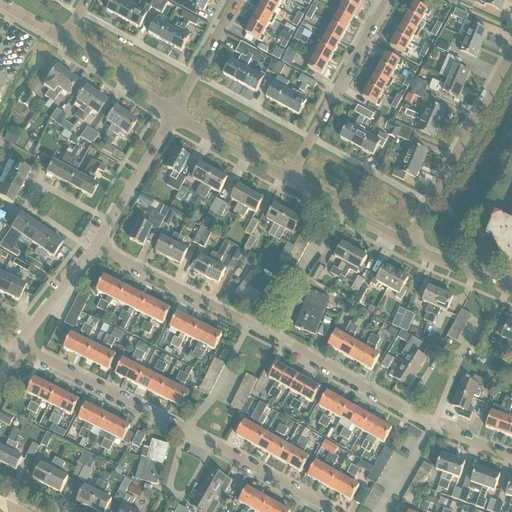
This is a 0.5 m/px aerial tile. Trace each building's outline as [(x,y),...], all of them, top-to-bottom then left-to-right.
[(112,0),(107,11),(118,17),(127,0),(126,0),(121,0),(121,1),(119,0),(112,0)] [(118,17),(128,23),(136,9),(129,6),(131,2),(127,0),(118,17)] [(140,29),(151,8),(156,10),(161,0),(153,0),(150,7),(147,5),(143,13),(136,9),(128,23),(140,29)] [(168,2),(163,0),(161,0),(156,10),(162,14),(168,2)] [(196,15),(198,9),(203,12),(210,1),(208,0),(193,0),(194,0),(192,5),(186,2),(183,8),(196,15)] [(264,0),(264,1),(277,8),(280,2),(284,4),(285,0),(264,0)] [(345,0),(344,3),(357,10),(362,0),(345,0)] [(475,3),(468,0),(461,0),(459,4),(473,9),(475,3)] [(505,0),(481,0),(480,2),(501,11),(505,0)] [(264,1),(258,12),(274,21),(277,17),(273,15),(277,8),(264,1)] [(335,12),(351,21),(357,10),(344,3),(340,9),(337,7),(335,12)] [(408,14),(421,21),(425,15),(429,17),(431,12),(414,3),(408,14)] [(312,5),(309,11),(314,14),(317,8),(312,5)] [(469,29),(465,38),(481,44),(487,31),(466,22),(469,15),(455,10),(452,17),(459,20),(458,24),(469,29)] [(184,20),(188,13),(183,11),(180,17),(184,20)] [(314,14),(309,11),(305,17),(310,20),(314,14)] [(258,12),(252,23),(265,30),(269,23),(272,25),(274,21),(258,12)] [(298,12),(295,18),(300,21),(303,15),(298,12)] [(332,24),(345,32),(351,21),(335,12),(332,16),(336,18),(332,24)] [(178,32),(170,46),(182,52),(189,38),(182,35),(189,22),(196,26),(199,19),(188,13),(184,20),(182,24),(178,32)] [(408,14),(402,25),(419,34),(421,30),(418,28),(421,21),(408,14)] [(160,40),(167,26),(161,23),(162,19),(158,17),(149,34),(160,40)] [(300,21),(295,18),(292,24),(297,27),(300,21)] [(160,40),(170,46),(178,32),(182,24),(178,22),(174,30),(167,26),(160,40)] [(294,32),(296,27),(285,22),(283,27),(294,32)] [(442,25),(437,22),(434,28),(439,31),(442,25)] [(265,30),(252,23),(246,34),(262,43),(265,38),(261,37),(265,30)] [(323,33),(339,43),(345,32),(332,24),(329,31),(325,29),(323,33)] [(402,25),(396,36),(409,43),(413,36),(417,38),(419,34),(402,25)] [(300,27),(297,33),(301,36),(305,30),(300,27)] [(439,31),(434,28),(430,34),(435,37),(439,31)] [(301,36),(297,33),(294,39),(296,40),(293,45),(301,49),(304,45),(305,45),(308,39),(301,36)] [(320,46),(333,54),(339,43),(323,33),(320,38),(324,39),(320,46)] [(287,34),(283,40),(288,43),(291,36),(287,34)] [(406,49),(409,43),(396,36),(390,47),(407,56),(409,51),(406,49)] [(475,58),(481,44),(465,38),(459,51),(475,58)] [(288,43),(283,40),(280,46),(285,49),(288,43)] [(252,48),(241,42),(237,48),(235,52),(241,55),(246,58),(252,48)] [(266,52),(269,47),(258,42),(256,47),(266,52)] [(451,47),(440,42),(437,49),(448,53),(451,47)] [(430,46),(425,44),(422,50),(427,52),(430,46)] [(273,45),(270,54),(280,58),(283,49),(273,45)] [(311,55),(327,64),(333,54),(320,46),(317,53),(313,51),(311,55)] [(234,81),(245,86),(252,73),(246,70),(253,57),(257,51),(252,48),(246,58),(234,81)] [(293,52),(288,49),(284,55),(289,58),(293,52)] [(427,52),(422,50),(418,56),(423,58),(427,52)] [(380,65),(394,72),(397,65),(401,67),(403,63),(386,54),(380,65)] [(443,76),(452,56),(446,54),(438,74),(443,76)] [(246,58),(241,55),(237,64),(230,61),(223,74),(234,81),(246,58)] [(321,75),(327,64),(311,55),(309,59),(312,61),(308,68),(321,75)] [(273,74),(279,63),(274,60),(268,71),(273,74)] [(284,66),(279,63),(273,74),(278,76),(284,66)] [(394,72),(380,65),(374,76),(391,85),(394,80),(390,79),(394,72)] [(453,66),(448,79),(464,86),(469,72),(453,66)] [(49,100),(66,74),(56,67),(46,81),(43,86),(48,90),(49,90),(44,97),(49,100)] [(252,73),(245,86),(256,92),(265,76),(261,73),(259,76),(252,73)] [(414,76),(409,73),(406,79),(411,82),(414,76)] [(66,74),(49,100),(53,103),(58,96),(61,91),(67,95),(77,81),(66,74)] [(302,84),(306,77),(301,75),(297,81),(302,84)] [(266,98),(277,104),(285,90),(289,82),(278,76),(266,98)] [(391,85),(374,76),(368,87),(382,94),(385,87),(389,89),(391,85)] [(306,77),(302,84),(299,90),(304,93),(307,86),(313,90),(317,84),(306,77)] [(411,82),(406,79),(402,85),(407,88),(411,82)] [(464,86),(448,79),(444,88),(434,84),(431,91),(437,93),(438,91),(458,99),(464,86)] [(428,87),(416,82),(413,88),(425,93),(428,87)] [(79,120),(96,94),(85,87),(74,104),(80,108),(74,117),(79,120)] [(382,94),(368,87),(362,98),(379,107),(382,102),(378,100),(382,94)] [(422,99),(425,93),(413,88),(411,94),(422,99)] [(285,90),(277,104),(288,110),(297,93),(293,91),(291,94),(285,90)] [(21,104),(27,96),(23,93),(17,102),(21,104)] [(27,108),(35,97),(29,93),(21,104),(27,108)] [(297,93),(288,110),(299,116),(307,102),(300,99),(302,95),(297,93)] [(96,94),(79,120),(83,123),(87,116),(88,116),(91,112),(97,116),(107,102),(96,94)] [(402,98),(397,95),(394,101),(399,104),(402,98)] [(399,104),(394,101),(391,107),(396,110),(399,104)] [(418,115),(439,124),(445,110),(423,101),(421,105),(427,108),(423,117),(419,115),(418,115)] [(351,144),(360,127),(365,119),(369,112),(357,106),(353,112),(360,116),(353,128),(347,125),(340,138),(351,144)] [(104,137),(108,140),(126,115),(115,108),(106,121),(111,125),(108,130),(108,131),(104,137)] [(49,119),(54,123),(61,112),(56,109),(49,119)] [(433,137),(439,124),(418,115),(419,115),(406,110),(404,115),(417,120),(417,119),(421,120),(417,130),(433,137)] [(66,116),(61,112),(54,123),(59,126),(66,116)] [(126,115),(108,140),(102,149),(111,156),(115,150),(110,147),(120,131),(127,136),(136,122),(126,115)] [(379,117),(375,125),(383,129),(387,121),(379,117)] [(390,131),(388,136),(394,139),(400,128),(388,122),(385,128),(390,131)] [(402,126),(400,131),(410,136),(412,130),(402,126)] [(86,141),(92,131),(87,127),(79,138),(86,141)] [(351,144),(362,150),(369,137),(363,133),(365,130),(360,127),(351,144)] [(98,135),(92,131),(86,141),(92,145),(98,135)] [(410,136),(400,131),(397,137),(408,141),(410,136)] [(369,137),(362,150),(373,156),(378,146),(382,148),(388,138),(380,134),(376,140),(369,137)] [(65,151),(71,154),(75,145),(70,142),(65,151)] [(411,144),(405,158),(421,165),(427,151),(411,144)] [(77,150),(71,162),(80,166),(85,153),(77,150)] [(189,158),(177,151),(167,169),(173,172),(166,185),(178,192),(186,178),(180,175),(189,158)] [(57,180),(70,155),(65,153),(59,165),(52,162),(46,173),(57,180)] [(415,178),(421,165),(405,158),(399,171),(395,169),(392,176),(404,181),(406,174),(415,178)] [(75,174),(69,186),(80,192),(95,162),(91,160),(81,177),(75,174)] [(95,162),(80,192),(91,198),(97,186),(92,183),(95,177),(94,176),(97,170),(103,173),(106,168),(95,162)] [(9,174),(24,182),(30,171),(15,163),(9,174)] [(67,163),(57,180),(69,186),(75,174),(68,171),(71,165),(67,163)] [(195,194),(200,197),(214,171),(201,164),(192,180),(201,184),(195,194)] [(228,179),(214,171),(200,197),(205,200),(211,190),(219,194),(228,179)] [(3,185),(18,193),(24,182),(9,174),(3,185)] [(18,193),(3,185),(0,190),(0,198),(12,205),(18,193)] [(233,212),(239,215),(251,193),(239,186),(231,200),(238,204),(233,212)] [(188,190),(182,187),(176,199),(182,202),(188,190)] [(263,200),(251,193),(239,215),(244,218),(248,210),(255,214),(263,200)] [(209,211),(215,214),(222,202),(216,198),(209,211)] [(228,205),(222,202),(215,214),(221,217),(228,205)] [(274,238),(288,212),(275,205),(267,220),(274,224),(268,235),(274,238)] [(170,211),(165,222),(171,225),(176,214),(170,211)] [(130,240),(143,246),(152,229),(158,232),(165,218),(153,212),(146,225),(139,222),(130,240)] [(288,212),(274,238),(280,241),(285,231),(293,235),(301,220),(288,212)] [(11,229),(21,236),(31,222),(21,214),(11,229)] [(495,214),(486,235),(492,238),(499,256),(497,262),(511,268),(511,221),(510,221),(495,214)] [(251,236),(259,222),(253,219),(245,233),(251,236)] [(31,222),(21,236),(32,243),(41,229),(31,222)] [(41,229),(32,243),(42,250),(52,236),(41,229)] [(193,243),(198,246),(206,231),(200,229),(193,243)] [(206,231),(198,246),(204,248),(211,234),(206,231)] [(168,259),(180,236),(175,233),(171,242),(163,238),(156,253),(168,259)] [(52,236),(42,250),(53,258),(62,244),(52,236)] [(185,238),(180,236),(168,259),(180,265),(188,250),(181,246),(185,238)] [(244,248),(250,251),(257,239),(251,236),(244,248)] [(296,241),(306,247),(309,242),(299,236),(296,241)] [(293,247),(304,252),(306,247),(296,241),(294,246),(293,247)] [(281,256),(287,259),(288,257),(291,252),(293,247),(294,246),(288,243),(281,256)] [(2,249),(10,253),(12,248),(5,244),(2,249)] [(339,278),(355,250),(342,244),(335,257),(342,262),(338,269),(333,267),(330,273),(339,278)] [(291,252),(301,257),(304,252),(293,247),(291,252)] [(19,252),(12,248),(10,253),(17,257),(19,252)] [(244,251),(238,248),(233,259),(238,262),(244,251)] [(355,250),(340,276),(345,279),(349,270),(356,274),(358,271),(359,271),(367,257),(355,250)] [(291,252),(288,257),(298,263),(301,257),(291,252)] [(194,272),(206,278),(217,255),(212,253),(208,261),(201,257),(194,272)] [(217,255),(206,278),(218,284),(226,269),(218,266),(222,258),(217,255)] [(25,262),(32,266),(34,261),(27,257),(25,262)] [(288,257),(287,259),(285,262),(295,268),(298,263),(288,257)] [(13,263),(20,267),(22,263),(15,259),(13,263)] [(41,265),(34,261),(32,266),(39,269),(41,265)] [(295,268),(285,262),(282,268),(292,273),(295,268)] [(22,263),(20,267),(27,271),(30,267),(22,263)] [(324,269),(317,265),(310,278),(317,282),(324,269)] [(387,288),(397,272),(385,266),(379,277),(375,275),(370,283),(376,287),(378,283),(387,288)] [(26,274),(34,280),(39,274),(31,268),(26,274)] [(252,271),(243,282),(261,295),(269,285),(252,271)] [(397,272),(387,288),(397,294),(395,297),(401,300),(406,292),(402,290),(408,279),(397,272)] [(14,280),(3,275),(0,280),(0,292),(7,296),(14,280)] [(97,291),(108,297),(115,282),(104,276),(97,291)] [(364,280),(358,277),(351,289),(357,293),(364,280)] [(26,286),(14,280),(7,296),(18,301),(26,286)] [(119,302),(126,287),(115,282),(108,297),(119,302)] [(253,306),(261,295),(243,282),(235,293),(253,306)] [(367,289),(362,286),(353,303),(358,306),(367,289)] [(119,302),(130,308),(137,293),(126,287),(119,302)] [(428,322),(441,292),(429,287),(423,302),(429,305),(425,313),(426,313),(423,320),(428,322)] [(87,301),(90,295),(81,290),(78,296),(87,301)] [(304,303),(325,311),(330,298),(309,290),(304,303)] [(453,297),(441,292),(435,307),(446,312),(453,297)] [(134,310),(141,313),(148,298),(137,293),(130,308),(127,313),(123,321),(119,329),(124,331),(134,310)] [(85,306),(87,301),(78,296),(75,301),(85,306)] [(152,319),(159,304),(148,298),(141,313),(152,319)] [(342,299),(337,306),(342,309),(347,302),(342,299)] [(97,308),(101,310),(105,302),(101,300),(97,308)] [(82,312),(85,306),(75,301),(73,307),(82,312)] [(354,304),(348,301),(341,313),(347,316),(354,304)] [(110,304),(105,302),(101,310),(105,312),(110,304)] [(304,303),(300,315),(320,323),(325,311),(304,303)] [(170,310),(159,304),(152,319),(163,324),(170,310)] [(82,312),(73,307),(70,312),(79,317),(82,312)] [(406,311),(400,308),(392,325),(398,328),(406,311)] [(458,315),(469,321),(472,316),(461,310),(458,315)] [(118,319),(123,321),(127,313),(122,311),(118,319)] [(415,315),(406,311),(398,329),(407,333),(415,315)] [(79,317),(70,312),(67,318),(76,323),(79,317)] [(170,328),(181,334),(189,319),(177,313),(170,328)] [(436,316),(431,314),(428,322),(433,324),(436,316)] [(320,323),(300,315),(295,328),(315,336),(320,323)] [(456,320),(466,326),(469,321),(458,315),(456,320)] [(73,328),(76,323),(67,318),(64,323),(73,328)] [(186,336),(192,339),(200,324),(189,319),(181,334),(178,339),(175,347),(179,349),(186,336)] [(453,326),(463,331),(466,326),(456,320),(453,326)] [(501,339),(511,343),(511,322),(509,321),(501,339)] [(140,330),(145,332),(149,324),(145,322),(140,330)] [(347,337),(350,333),(355,325),(350,322),(343,335),(337,331),(328,346),(339,352),(347,337)] [(85,334),(89,326),(86,324),(85,324),(81,332),(85,334)] [(153,326),(149,324),(145,332),(149,335),(153,326)] [(199,343),(192,356),(197,358),(211,330),(200,324),(192,339),(199,343)] [(329,328),(322,324),(317,334),(324,337),(329,328)] [(355,325),(350,333),(354,335),(359,327),(355,325)] [(94,328),(90,326),(89,326),(85,334),(89,336),(94,328)] [(453,326),(450,331),(460,337),(463,331),(453,326)] [(122,332),(115,329),(111,336),(118,340),(122,332)] [(222,335),(211,330),(197,358),(201,360),(207,347),(214,350),(222,335)] [(412,337),(401,331),(397,338),(408,344),(412,337)] [(460,337),(450,331),(447,336),(457,342),(460,337)] [(64,349),(75,354),(82,339),(71,334),(64,349)] [(360,365),(368,350),(371,345),(376,336),(371,334),(364,347),(358,344),(349,359),(360,365)] [(86,360),(97,365),(111,337),(107,335),(100,348),(93,345),(86,360)] [(380,339),(376,336),(371,345),(375,347),(380,339)] [(429,336),(427,341),(434,344),(436,339),(429,336)] [(116,339),(111,337),(97,365),(108,371),(116,356),(109,353),(116,339)] [(170,345),(175,347),(178,339),(174,337),(170,345)] [(339,352),(349,359),(358,344),(347,337),(339,352)] [(75,354),(86,360),(93,345),(82,339),(75,354)] [(429,348),(424,342),(420,345),(424,351),(429,348)] [(140,343),(130,363),(123,360),(115,374),(127,380),(134,365),(137,360),(141,352),(144,345),(140,343)] [(402,363),(417,373),(426,359),(411,349),(402,363)] [(229,353),(224,350),(220,359),(225,361),(229,353)] [(380,356),(368,350),(360,365),(371,371),(380,356)] [(496,350),(494,357),(505,362),(508,355),(496,350)] [(393,359),(387,355),(381,366),(387,370),(393,359)] [(504,362),(493,357),(487,370),(498,375),(504,362)] [(211,365),(222,370),(225,364),(214,358),(211,365)] [(159,371),(163,363),(158,361),(154,369),(159,371)] [(163,363),(159,371),(163,373),(167,365),(163,363)] [(408,387),(417,373),(402,363),(395,374),(391,371),(389,375),(408,387)] [(280,384),(288,370),(277,364),(269,378),(275,382),(268,395),(272,397),(277,390),(280,384)] [(137,386),(145,371),(134,365),(127,380),(137,386)] [(208,371),(219,377),(222,370),(211,365),(208,371)] [(178,387),(170,402),(182,408),(189,393),(182,390),(192,370),(188,367),(184,374),(185,374),(181,382),(180,382),(178,387)] [(290,391),(299,376),(288,370),(280,384),(290,391)] [(148,391),(156,376),(145,371),(137,386),(148,391)] [(205,378),(216,383),(219,377),(208,371),(205,378)] [(185,374),(184,374),(180,372),(176,380),(180,382),(181,382),(185,374)] [(246,374),(243,381),(254,386),(257,379),(246,374)] [(159,397),(167,382),(156,376),(148,391),(159,397)] [(301,397),(309,382),(299,376),(290,391),(301,397)] [(462,379),(457,392),(473,399),(474,396),(478,398),(485,380),(474,376),(471,383),(462,379)] [(27,393),(38,399),(46,384),(34,378),(27,393)] [(202,384),(212,390),(216,383),(205,378),(202,384)] [(240,387),(251,392),(253,387),(254,386),(243,381),(240,387)] [(178,387),(167,382),(159,397),(170,402),(178,387)] [(309,382),(301,397),(312,403),(320,388),(309,382)] [(38,399),(49,405),(57,390),(46,384),(38,399)] [(212,390),(202,384),(198,391),(209,396),(212,390)] [(240,387),(237,394),(247,399),(250,395),(251,392),(240,387)] [(49,405),(60,410),(68,395),(57,390),(49,405)] [(277,390),(272,397),(276,400),(281,392),(277,390)] [(319,407),(330,413),(338,399),(327,392),(319,407)] [(469,408),(473,399),(457,392),(452,406),(461,409),(458,416),(469,420),(474,409),(469,408)] [(233,400),(244,405),(247,399),(237,394),(233,400)] [(68,395),(60,410),(71,416),(79,401),(68,395)] [(307,408),(310,404),(303,398),(300,402),(307,408)] [(294,410),(298,402),(294,399),(289,407),(294,410)] [(330,413),(341,419),(349,405),(338,399),(330,413)] [(241,412),(244,405),(233,400),(230,407),(241,412)] [(27,410),(31,412),(35,404),(31,402),(27,410)] [(302,404),(298,402),(294,410),(298,412),(302,404)] [(509,436),(511,427),(511,418),(507,417),(511,404),(511,402),(508,402),(505,410),(503,416),(497,432),(509,436)] [(35,404),(31,412),(36,414),(40,406),(35,404)] [(79,436),(83,438),(97,410),(86,404),(78,419),(85,423),(79,436)] [(341,419),(351,425),(359,411),(349,405),(341,419)] [(101,431),(108,416),(97,410),(83,438),(87,441),(94,427),(101,431)] [(15,417),(2,411),(0,414),(0,421),(9,427),(15,417)] [(355,428),(362,431),(370,417),(359,411),(351,425),(348,430),(344,438),(348,441),(355,428)] [(497,432),(503,416),(491,411),(485,428),(497,432)] [(247,442),(255,427),(256,428),(259,422),(258,422),(263,414),(258,412),(251,425),(244,421),(236,436),(247,442)] [(53,424),(57,415),(53,413),(49,421),(53,424)] [(267,417),(263,414),(258,422),(259,422),(262,425),(267,417)] [(62,417),(57,415),(53,424),(57,426),(62,417)] [(322,426),(327,418),(323,415),(318,424),(322,426)] [(100,447),(105,449),(119,421),(108,416),(101,431),(107,434),(100,447)] [(360,448),(365,451),(381,423),(370,417),(362,431),(368,435),(360,448)] [(331,420),(327,418),(322,426),(327,429),(331,420)] [(130,427),(119,421),(105,449),(109,452),(116,438),(123,442),(130,427)] [(381,423),(365,451),(370,453),(377,440),(383,444),(392,429),(381,423)] [(279,434),(284,426),(280,424),(275,432),(279,434)] [(288,429),(284,426),(279,434),(284,437),(288,429)] [(247,442),(258,448),(266,434),(256,428),(255,427),(247,442)] [(344,438),(348,430),(344,428),(339,436),(344,438)] [(53,435),(47,432),(41,445),(47,448),(53,435)] [(131,444),(139,448),(146,435),(138,432),(131,444)] [(268,454),(277,440),(266,434),(258,448),(268,454)] [(301,447),(305,439),(301,436),(296,444),(301,447)] [(407,438),(401,452),(410,455),(416,441),(407,438)] [(305,439),(301,447),(305,449),(310,441),(305,439)] [(13,443),(9,440),(4,449),(0,447),(0,462),(3,464),(13,443)] [(144,446),(140,459),(141,459),(146,460),(163,465),(169,445),(152,440),(150,448),(144,446)] [(279,460),(287,446),(277,440),(268,454),(279,460)] [(325,440),(321,447),(330,453),(334,455),(338,448),(339,447),(325,440)] [(13,443),(3,464),(16,471),(22,458),(14,454),(18,445),(13,443)] [(39,446),(33,443),(27,454),(33,457),(39,446)] [(290,466),(298,452),(287,446),(279,460),(290,466)] [(382,452),(391,457),(394,452),(385,447),(382,452)] [(84,467),(91,454),(85,451),(78,464),(84,467)] [(298,452),(290,466),(301,472),(309,458),(298,452)] [(379,458),(388,463),(391,457),(382,452),(379,458)] [(330,453),(326,461),(330,463),(334,455),(330,453)] [(97,457),(91,454),(84,467),(91,470),(97,457)] [(442,488),(442,489),(453,459),(441,454),(435,470),(442,473),(440,479),(441,479),(438,485),(436,492),(440,493),(442,488)] [(334,455),(330,463),(334,465),(339,457),(334,455)] [(33,480),(47,486),(60,461),(55,458),(50,469),(41,464),(33,480)] [(376,463),(385,468),(388,463),(379,458),(376,463)] [(141,459),(135,479),(157,485),(163,465),(146,460),(141,459)] [(465,463),(453,459),(442,489),(447,490),(450,482),(450,483),(453,476),(459,479),(465,463)] [(361,460),(357,466),(369,473),(373,467),(361,460)] [(65,463),(60,461),(47,486),(60,493),(68,478),(60,474),(65,463)] [(327,468),(330,463),(326,461),(323,466),(316,462),(308,476),(318,483),(327,468)] [(424,462),(421,468),(430,473),(433,468),(424,462)] [(372,469),(382,474),(385,468),(376,463),(372,469)] [(351,475),(355,468),(351,465),(347,473),(351,475)] [(84,467),(78,479),(85,483),(91,471),(84,467)] [(470,483),(482,487),(488,471),(476,467),(470,483)] [(329,489),(337,475),(327,468),(318,483),(329,489)] [(355,468),(351,475),(356,478),(360,470),(355,468)] [(418,473),(427,478),(430,473),(421,468),(418,473)] [(212,469),(201,487),(222,500),(232,481),(212,469)] [(369,474),(379,479),(382,474),(372,469),(369,474)] [(488,489),(492,491),(494,492),(500,476),(488,471),(482,487),(475,507),(484,510),(487,501),(484,500),(488,489)] [(415,478),(424,484),(426,480),(427,478),(418,473),(415,478)] [(376,485),(379,479),(369,474),(366,479),(376,485)] [(340,495),(348,481),(337,475),(329,489),(340,495)] [(353,483),(356,478),(351,475),(348,481),(340,495),(351,501),(359,487),(353,483)] [(131,482),(125,478),(118,491),(125,494),(131,482)] [(412,484),(421,489),(422,487),(424,484),(415,478),(412,484)] [(77,502),(90,509),(104,483),(99,480),(93,491),(85,487),(77,502)] [(104,483),(90,509),(97,511),(105,511),(112,500),(103,496),(109,485),(104,483)] [(133,483),(128,492),(137,496),(141,488),(133,483)] [(412,484),(409,489),(418,494),(421,489),(412,484)] [(201,511),(214,511),(222,500),(201,487),(191,506),(201,511)] [(239,503),(249,509),(258,494),(247,488),(239,503)] [(461,490),(455,488),(451,498),(457,500),(461,490)] [(470,490),(463,488),(458,500),(466,503),(470,490)] [(406,494),(415,500),(418,494),(409,489),(406,494)] [(254,511),(261,511),(269,500),(258,494),(249,509),(254,511)] [(412,505),(415,500),(406,494),(403,500),(412,505)] [(124,511),(135,511),(130,509),(135,499),(126,495),(119,508),(125,511),(124,511)] [(261,511),(276,511),(279,506),(269,500),(261,511)] [(489,511),(493,511),(497,502),(491,500),(487,511),(489,511)] [(500,511),(503,504),(497,502),(493,511),(500,511)]
